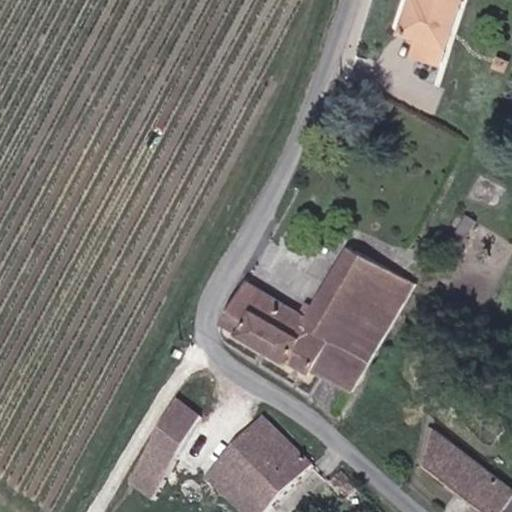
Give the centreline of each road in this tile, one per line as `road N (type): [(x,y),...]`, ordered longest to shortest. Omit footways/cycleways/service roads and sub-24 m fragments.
road 1 (unclassified): [(352,0),(288,175),(213,313)]
road 2 (unclassified): [(418,511),(320,425),(224,358),(212,336),(213,313)]
